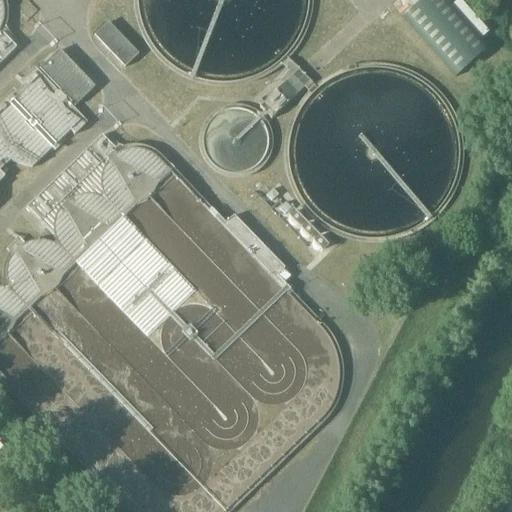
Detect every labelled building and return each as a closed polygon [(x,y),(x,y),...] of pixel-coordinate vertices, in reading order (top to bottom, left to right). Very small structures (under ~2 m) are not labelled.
[(446,0),(421,0),(402,17),(456,79),(489,47),(488,47),(446,0)] [(461,0),(458,0),(453,5),(482,38),(489,32),(461,0)] [(138,56),(108,24),(94,37),(125,69),(138,56)] [(0,67),(18,50),(3,30),(0,33),(0,67)] [(59,52),(40,70),(75,108),(95,89),(59,52)] [(257,105),(257,106),(257,107),(257,108),(258,109),(269,121),(311,83),(295,68),(259,102),(258,103),(257,104),(257,105)] [(109,158),(120,151),(102,138),(26,212),(55,240),(53,229),(56,217),(63,207),(73,199),(85,197),(98,199),(107,205),(102,195),(100,183),(101,171),(109,158)] [(235,218),(227,226),(278,280),(286,271),(235,218)]
